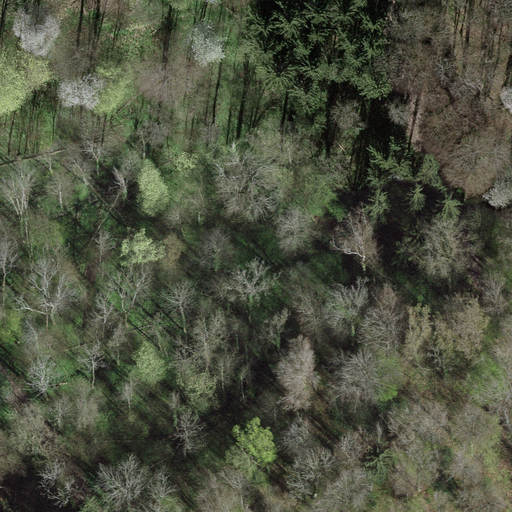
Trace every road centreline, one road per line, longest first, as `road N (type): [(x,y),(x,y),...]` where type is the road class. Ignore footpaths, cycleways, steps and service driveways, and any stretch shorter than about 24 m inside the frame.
road 1 (track): [(385,0),(447,214),(511,324)]
road 2 (track): [(0,380),(96,511)]
